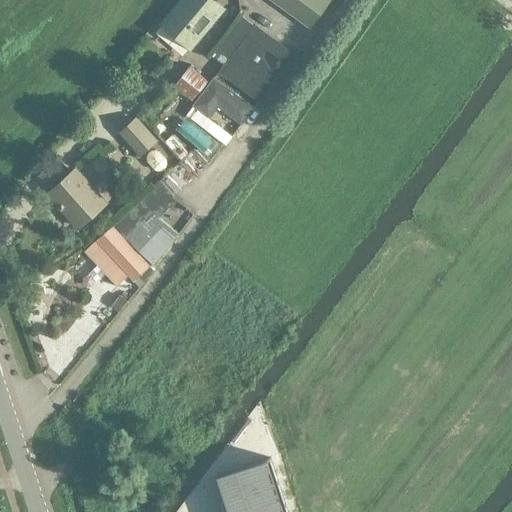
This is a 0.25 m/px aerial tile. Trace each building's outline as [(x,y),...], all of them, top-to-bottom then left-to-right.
[(190,46),(222,8),(212,0),(181,0),(162,23),(190,46)] [(276,0),(311,26),(330,0),(276,0)] [(241,15),(212,55),(221,62),(215,71),(258,102),(287,64),(286,63),(293,53),(241,15)] [(186,97),(193,102),(207,82),(190,70),(188,68),(174,87),(187,97),(186,97)] [(207,82),(193,102),(210,115),(217,105),(242,123),(255,106),(212,75),(207,82)] [(155,140),(136,119),(121,132),(140,153),(155,140)] [(207,164),(195,150),(173,169),(185,183),(207,164)] [(105,202),(75,170),(48,194),(78,226),(105,202)] [(164,208),(177,194),(161,179),(112,222),(126,236),(136,227),(139,230),(140,229),(146,235),(158,222),(157,220),(160,216),(164,208)] [(152,264),(176,234),(178,232),(168,224),(160,225),(158,222),(146,235),(140,229),(139,230),(136,227),(126,236),(152,264)] [(141,256),(112,224),(85,251),(117,285),(128,274),(140,286),(153,269),(148,265),(149,265),(141,256)] [(123,385),(101,392),(106,407),(128,399),(123,385)] [(288,511),(270,457),(217,475),(229,511),(288,511)]
